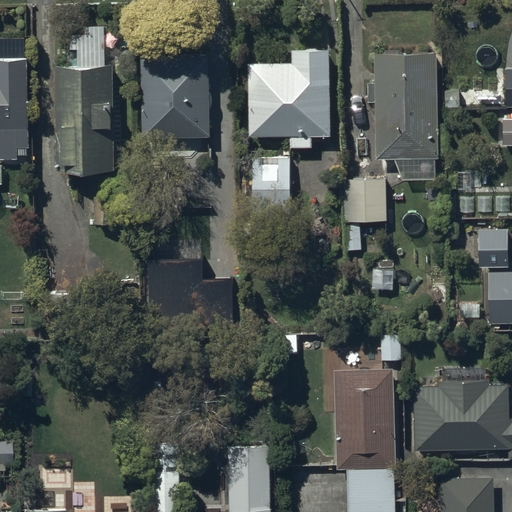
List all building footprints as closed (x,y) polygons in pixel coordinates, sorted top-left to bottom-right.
[(330,138),(329,53),(293,53),(293,65),(251,66),(252,139),(291,139),(291,149),(313,148),(313,138),(330,138)] [(378,162),(395,161),(403,181),(438,180),(437,159),(439,159),(436,56),(375,58),(375,84),(368,84),(369,104),(376,104),(378,162)] [(209,58),(145,58),(145,137),(209,137),(209,58)] [(31,149),(30,60),(0,61),(0,160),(18,161),(18,157),(28,157),(28,149),(31,149)] [(117,173),(114,67),(105,67),(105,63),(60,65),(60,70),(57,70),(58,136),(63,136),(63,174),(117,173)] [(511,120),(502,120),(502,147),(511,146),(511,120)] [(291,202),(290,157),(254,157),(254,203),(291,202)] [(200,168),(201,210),(236,210),(236,193),(241,193),(241,183),(235,183),(235,168),(200,168)] [(387,222),(387,179),(345,179),(345,222),(387,222)] [(507,231),(478,231),(477,270),(507,269),(507,231)] [(202,260),(146,261),(148,330),(233,328),(232,279),(202,280),(202,260)] [(511,271),(488,272),(489,324),(511,323),(511,271)] [(87,294),(50,294),(50,305),(40,305),(40,326),(87,326),(87,294)] [(402,335),(383,336),(383,362),(402,361),(402,335)] [(439,386),(415,386),(417,451),(508,449),(508,459),(511,459),(511,417),(508,417),(507,388),(489,388),(489,381),(484,382),(483,365),(443,366),(443,381),(439,381),(439,386)] [(394,511),(394,371),(335,371),(338,471),(349,470),(349,511),(394,511)] [(181,511),(180,473),(178,473),(177,444),(157,445),(158,472),(151,473),(152,511),(181,511)] [(272,511),(271,447),(229,448),(230,511),(272,511)] [(441,511),(493,511),(493,480),(441,480),(441,511)]
